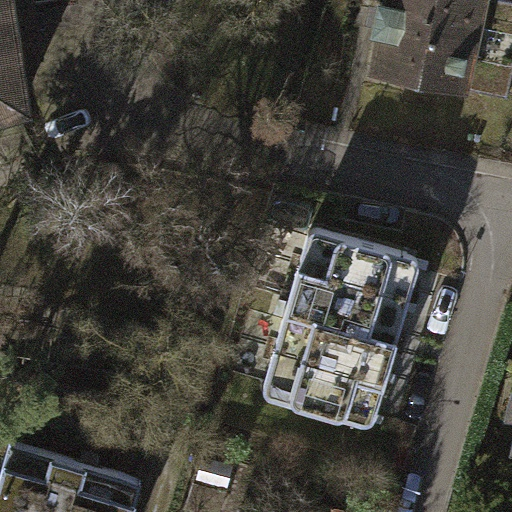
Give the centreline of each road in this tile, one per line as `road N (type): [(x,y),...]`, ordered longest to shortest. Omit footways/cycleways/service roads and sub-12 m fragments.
road 1 (residential): [(501,204),(413,511)]
road 2 (residential): [(275,156),(501,204)]
